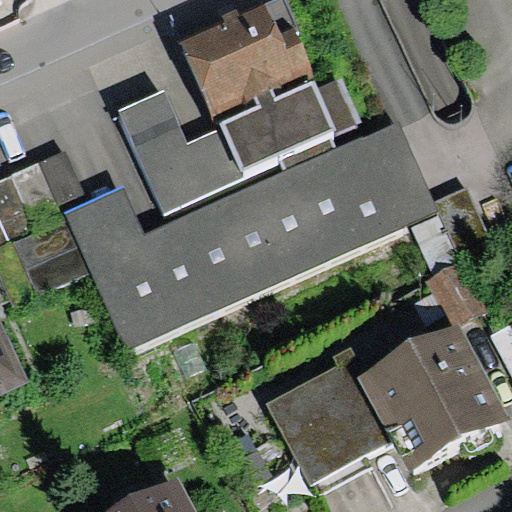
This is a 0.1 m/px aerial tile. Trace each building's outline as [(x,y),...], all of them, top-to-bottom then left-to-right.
[(281,1),(181,45),(213,117),(258,98),(270,92),(313,73),(281,1)] [(168,98),(124,118),(166,215),(336,140),(315,92),(278,108),(270,92),(258,98),(265,115),(225,133),(190,148),(168,98)] [(86,208),(71,216),(134,355),(442,215),(400,123),(151,236),(129,189),(86,208)] [(63,156),(0,184),(0,246),(86,208),(63,156)] [(0,329),(0,394),(25,383),(0,329)] [(511,416),(464,329),(342,396),(380,462),(401,503),(511,441),(511,416)] [(380,462),(342,396),(276,435),(314,500),(380,462)] [(200,511),(180,474),(109,511),(200,511)]
